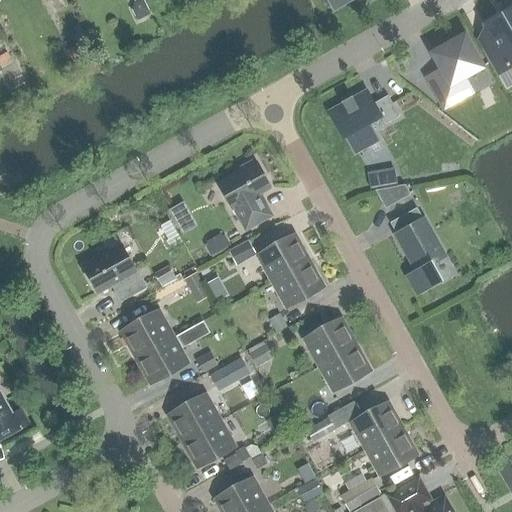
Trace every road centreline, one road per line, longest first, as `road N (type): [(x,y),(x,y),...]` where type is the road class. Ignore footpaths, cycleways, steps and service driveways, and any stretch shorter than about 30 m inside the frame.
road 1 (residential): [(267,103),(459,457),(511,427)]
road 2 (residential): [(38,240),(61,214),(267,103)]
road 3 (residential): [(38,240),(45,283),(132,439)]
road 4 (residential): [(267,103),(449,0)]
road 5 (residential): [(5,511),(132,439)]
